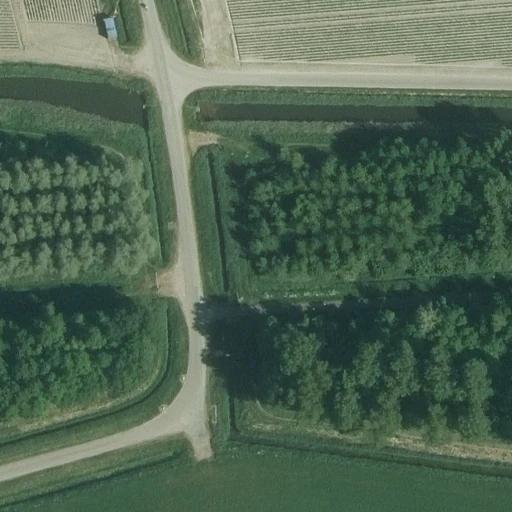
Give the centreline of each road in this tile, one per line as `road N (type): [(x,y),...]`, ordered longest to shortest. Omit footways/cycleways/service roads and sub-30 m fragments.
road 1 (unclassified): [(0,477),(145,438),(167,425),(194,381),(194,314),(162,79)]
road 2 (residential): [(162,79),(511,84)]
road 3 (track): [(0,308),(191,291)]
